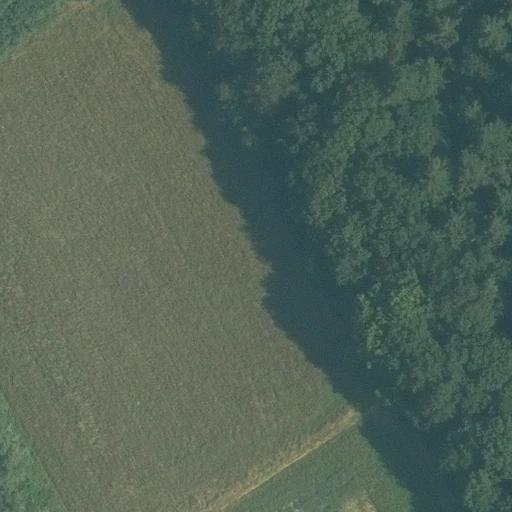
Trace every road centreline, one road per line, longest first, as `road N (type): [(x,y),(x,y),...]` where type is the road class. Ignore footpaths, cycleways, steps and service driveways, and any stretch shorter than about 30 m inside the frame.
road 1 (tertiary): [(511,462),(263,0)]
road 2 (unknown): [(410,0),(463,143),(511,191)]
